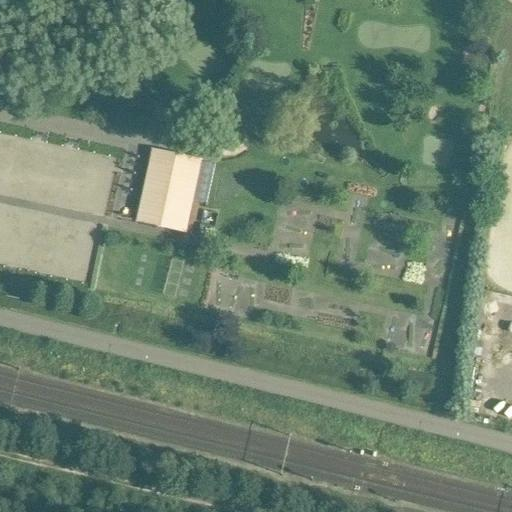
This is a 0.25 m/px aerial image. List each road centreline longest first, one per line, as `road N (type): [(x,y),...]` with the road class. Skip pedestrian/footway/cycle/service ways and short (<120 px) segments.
road 1 (unclassified): [(511,445),(0,321)]
road 2 (track): [(313,511),(0,431)]
